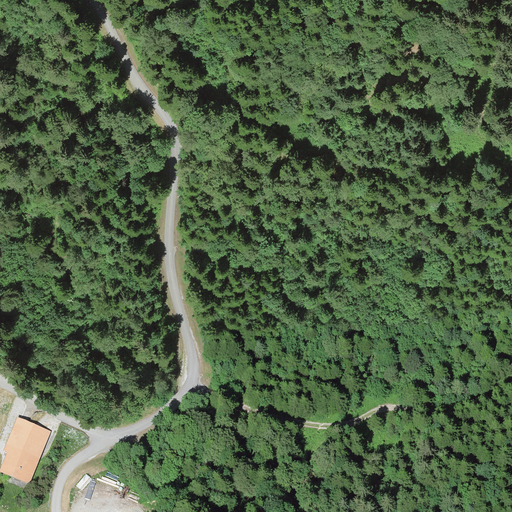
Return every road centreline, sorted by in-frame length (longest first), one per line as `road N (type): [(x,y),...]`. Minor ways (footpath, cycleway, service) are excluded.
road 1 (residential): [(92,0),(149,95),(162,134),(190,378),(163,411),(112,437),(0,382)]
road 2 (track): [(186,389),(265,414),(330,420),(511,384)]
